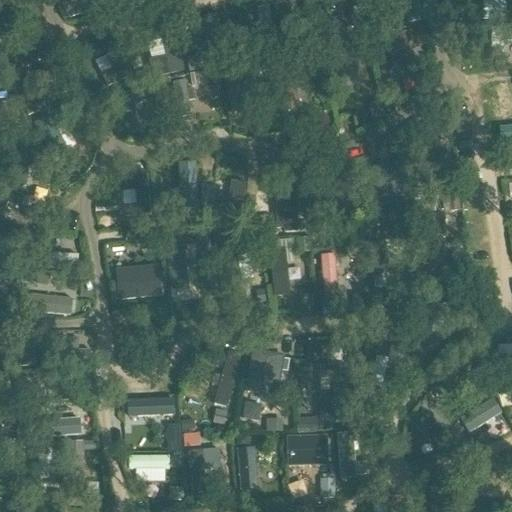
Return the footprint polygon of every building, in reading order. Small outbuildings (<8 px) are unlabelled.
[(59,0),(67,20),(82,15),(76,0),(59,0)] [(317,0),(303,0),(309,37),(323,35),(317,0)] [(373,0),(358,0),(361,16),(362,24),(363,30),(377,28),(373,0)] [(419,0),(402,0),(407,25),(424,21),(419,0)] [(466,2),(448,4),(451,27),(469,25),(466,2)] [(268,7),(256,9),(263,49),(275,47),(268,7)] [(219,11),(204,14),(211,55),(226,53),(219,11)] [(153,79),(169,76),(184,73),(173,26),(158,29),(161,43),(165,59),(152,61),(149,62),(153,79)] [(412,42),(426,39),(423,28),(410,31),(412,42)] [(490,28),(490,58),(502,59),(503,28),(490,28)] [(194,33),(183,35),(187,60),(199,58),(194,33)] [(404,33),(374,40),(382,81),(396,78),(392,59),(391,53),(404,50),(407,50),(404,33)] [(114,39),(100,46),(106,60),(112,73),(117,83),(131,77),(114,39)] [(354,42),(323,49),(332,91),(363,84),(354,42)] [(234,50),(236,62),(249,60),(246,47),(234,50)] [(279,65),(283,112),(301,110),(298,81),(310,80),(309,63),(297,64),(279,65)] [(55,65),(14,85),(21,98),(62,78),(55,65)] [(252,69),(224,75),(232,114),(261,108),(252,69)] [(185,82),(173,84),(178,119),(190,117),(188,103),(186,92),(185,82)] [(511,84),(485,87),(486,101),(511,99),(511,84)] [(129,93),(115,98),(129,136),(143,131),(134,107),(130,96),(129,93)] [(50,118),(35,126),(53,161),(68,154),(67,150),(58,134),(50,118)] [(511,126),(499,128),(500,143),(501,143),(511,141),(511,126)] [(436,170),(423,173),(425,186),(453,181),(447,145),(432,148),(436,170)] [(196,164),(178,165),(180,193),(180,204),(181,211),(199,210),(196,164)] [(399,164),(371,171),(379,207),(408,200),(399,164)] [(39,166),(6,174),(8,184),(24,181),(41,177),(39,166)] [(145,173),(120,175),(121,193),(136,192),(137,207),(122,208),(123,217),(149,215),(145,173)] [(296,176),(281,177),(282,206),(283,230),(284,234),(299,233),(296,176)] [(349,179),(333,180),(334,223),(350,223),(349,179)] [(212,207),(211,223),(215,223),(236,225),(241,226),(246,184),(230,182),(228,208),(212,207)] [(443,212),(459,210),(458,197),(442,199),(443,212)] [(444,217),(414,218),(417,265),(431,264),(430,238),(445,237),(444,217)] [(0,219),(0,230),(13,233),(15,222),(3,220),(0,219)] [(183,233),(166,235),(170,291),(187,289),(183,233)] [(0,236),(0,249),(6,252),(18,256),(22,245),(0,236)] [(233,239),(220,241),(227,285),(240,283),(240,282),(236,254),(233,239)] [(385,242),(368,245),(371,269),(383,268),(388,267),(385,242)] [(285,250),(269,252),(274,298),(290,296),(287,265),(285,250)] [(113,252),(113,265),(130,265),(130,251),(113,252)] [(34,252),(33,267),(76,271),(77,255),(34,252)] [(335,256),(321,257),(324,299),(338,298),(335,256)] [(158,266),(116,271),(119,302),(161,297),(158,266)] [(30,297),(29,313),(71,317),(72,301),(30,297)] [(462,303),(422,311),(424,325),(430,324),(458,319),(464,318),(462,303)] [(19,335),(19,366),(31,367),(31,335),(19,335)] [(381,389),(380,395),(395,399),(407,352),(391,349),(388,361),(381,389)] [(47,352),(47,368),(90,368),(90,352),(47,352)] [(254,353),(247,393),(262,395),(261,402),(276,405),(277,398),(282,372),(284,360),(284,358),(254,353)] [(218,389),(213,405),(226,409),(241,358),(229,354),(222,378),(218,389)] [(323,368),(323,419),(349,419),(349,368),(323,368)] [(54,371),(20,371),(21,405),(36,404),(35,386),(54,386),(54,371)] [(458,411),(482,387),(471,375),(459,387),(447,375),(435,387),(458,411)] [(7,376),(0,377),(0,403),(2,413),(13,410),(7,376)] [(426,396),(416,407),(435,423),(445,433),(455,422),(426,396)] [(173,400),(127,402),(127,418),(174,416),(173,400)] [(492,402),(460,423),(468,435),(500,415),(492,402)] [(81,420),(39,423),(40,439),(82,436),(81,420)] [(313,434),(313,420),(299,420),(299,434),(313,434)] [(456,425),(447,435),(458,446),(468,435),(456,425)] [(352,435),(337,436),(340,480),(355,479),(355,475),(354,463),(352,435)] [(185,437),(186,449),(200,448),(200,436),(185,437)] [(328,439),(288,440),(289,468),(328,467),(328,439)] [(4,440),(3,476),(16,476),(16,458),(17,441),(4,440)] [(82,443),(66,444),(68,486),(84,486),(82,443)] [(39,445),(36,479),(48,481),(50,467),(52,446),(39,445)] [(253,449),(237,451),(240,492),(257,491),(253,449)] [(203,452),(188,453),(192,500),(207,499),(205,472),(205,466),(203,452)] [(168,458),(129,459),(129,472),(135,472),(164,471),(169,471),(168,458)] [(321,481),(322,500),(335,500),(334,480),(321,481)] [(439,511),(439,497),(425,498),(425,511),(439,511)] [(404,511),(405,499),(389,499),(389,502),(389,511),(404,511)]
